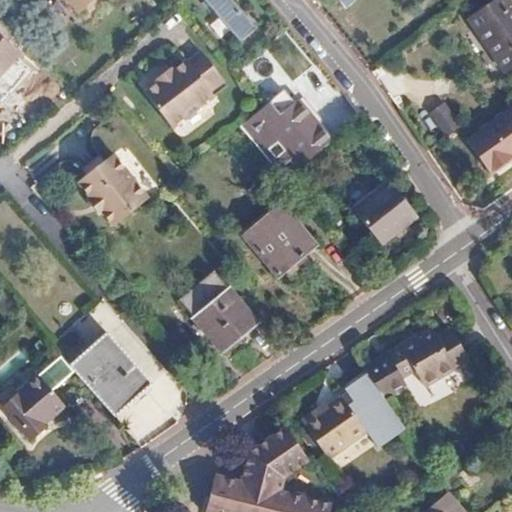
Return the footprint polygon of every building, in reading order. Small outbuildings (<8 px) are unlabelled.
[(65,0),(79,15),(95,0),(65,0)] [(267,24),(245,0),(208,0),(247,42),(267,24)] [(511,15),(501,0),(486,0),(462,17),(501,72),(511,64),(511,15)] [(0,39),(0,71),(15,55),(0,39)] [(168,69),(154,80),(156,82),(144,91),(170,127),(212,95),(210,92),(223,81),(201,51),(187,61),(186,59),(170,71),(168,69)] [(300,167),(332,141),(300,100),(296,103),(286,90),(264,107),(240,126),(284,180),(300,167)] [(441,105),(428,113),(444,136),(457,127),(441,105)] [(511,156),(511,106),(462,142),(486,175),(511,156)] [(115,151),(81,178),(116,223),(150,196),(115,151)] [(395,186),(357,215),(382,247),(419,219),(395,186)] [(267,212),(242,232),(275,275),(315,244),(291,217),(279,227),(267,212)] [(213,270),(179,299),(221,352),(256,322),(213,270)] [(443,338),(438,330),(368,370),(388,398),(411,384),(407,377),(421,369),(431,386),(472,362),(455,332),(443,338)] [(107,332),(68,366),(112,417),(151,382),(107,332)] [(46,369),(3,407),(34,442),(77,404),(46,369)] [(320,410),(305,420),(331,458),(370,432),(348,397),(334,406),(323,414),(320,410)] [(334,406),(331,403),(320,410),(323,414),(334,406)] [(286,428),(268,440),(291,474),(309,462),(286,428)] [(240,481),(216,475),(206,511),(317,511),(309,499),(283,493),(286,478),(291,474),(268,440),(247,454),(240,481)] [(489,511),(470,489),(442,511),(489,511)] [(511,511),(511,495),(500,506),(505,511),(511,511)]
